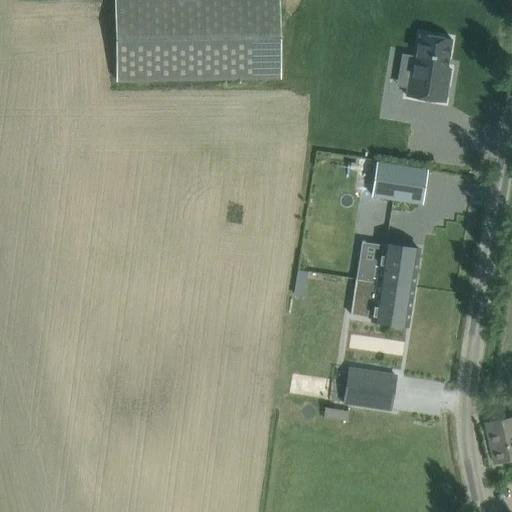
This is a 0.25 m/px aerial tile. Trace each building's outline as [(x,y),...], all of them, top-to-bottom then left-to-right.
[(281,76),(279,0),(115,0),(117,79),(281,76)] [(410,77),(407,96),(445,102),(450,68),(447,67),(452,38),(420,33),(413,78),(410,77)] [(377,161),(371,197),(381,199),(420,205),(423,206),(429,170),(377,161)] [(116,242),(122,201),(85,195),(79,237),(116,242)] [(359,259),(356,278),(378,281),(414,287),(419,249),(400,246),(384,243),(380,243),(377,262),(359,259)] [(298,269),(296,282),(306,284),(308,271),(298,269)] [(356,278),(351,314),(372,317),(372,319),(388,322),(408,325),(414,287),(378,281),(356,278)] [(349,368),(344,405),(392,412),(398,375),(349,368)] [(511,417),(505,419),(486,423),(495,463),(511,459),(511,417)]
